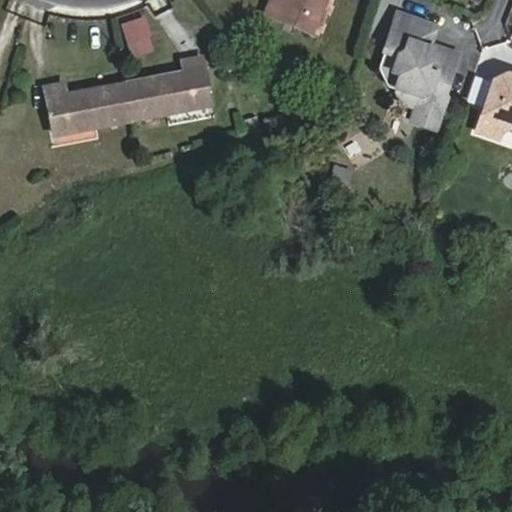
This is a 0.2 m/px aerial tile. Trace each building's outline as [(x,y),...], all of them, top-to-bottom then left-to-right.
[(331,0),(292,0),(291,4),(281,0),(279,0),(273,18),(307,32),(312,20),(322,24),(331,0)] [(442,28),(404,15),(391,54),(405,58),(399,74),(407,77),(402,90),(410,105),(447,117),(453,99),(451,96),(465,56),(442,49),(438,40),(442,28)] [(312,20),(307,32),(316,36),(322,24),(312,20)] [(405,58),(391,54),(386,70),(395,88),(402,90),(407,77),(399,74),(405,58)] [(126,85),(133,121),(195,110),(192,96),(208,94),(201,57),(183,61),(185,74),(126,85)] [(511,75),(510,75),(496,81),(478,130),(500,138),(503,131),(511,127),(511,75)] [(71,133),(133,121),(126,85),(67,97),(64,84),(46,87),(53,123),(69,121),(71,133)] [(192,96),(195,110),(210,106),(208,94),(192,96)] [(55,136),(71,133),(69,121),(53,123),(55,136)]
